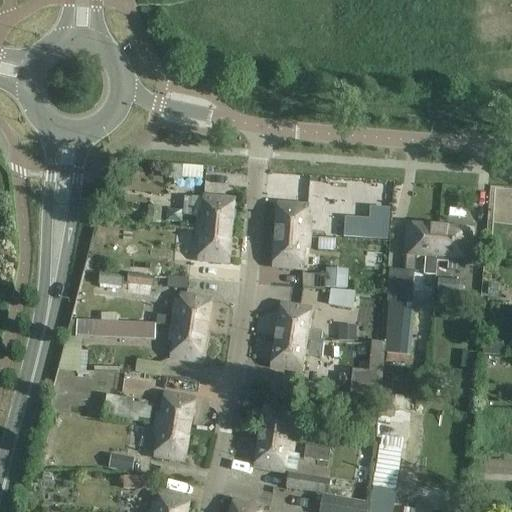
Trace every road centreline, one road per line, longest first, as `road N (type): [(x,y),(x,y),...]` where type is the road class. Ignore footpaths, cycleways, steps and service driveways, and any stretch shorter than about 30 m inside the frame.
road 1 (residential): [(205,511),(238,371),(261,128)]
road 2 (tertiary): [(0,485),(54,269),(69,132)]
road 3 (residential): [(511,147),(261,128)]
road 4 (residential): [(261,128),(120,94)]
